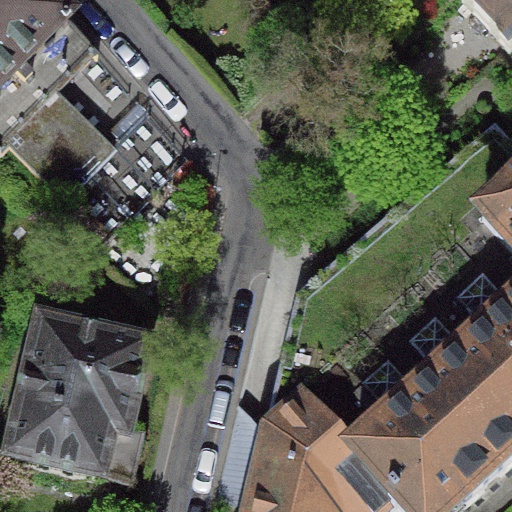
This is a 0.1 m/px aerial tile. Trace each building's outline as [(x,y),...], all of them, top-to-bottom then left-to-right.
[(0,0),(0,158),(0,159),(1,158),(9,150),(65,206),(114,156),(55,97),(93,59),(96,62),(98,61),(69,27),(42,0),(0,0)] [(511,0),(457,0),(458,1),(459,0),(504,48),(510,55),(511,52),(511,0)] [(511,151),(495,132),(298,303),(266,441),(304,406),(355,462),(511,318),(511,151)] [(304,406),(266,441),(328,511),(388,511),(389,511),(462,511),(478,498),(511,467),(511,318),(355,462),(304,406)] [(40,329),(9,464),(102,485),(102,484),(131,491),(142,442),(128,438),(147,354),(94,341),(40,329)] [(328,511),(266,441),(237,409),(215,505),(245,511),(328,511)]
